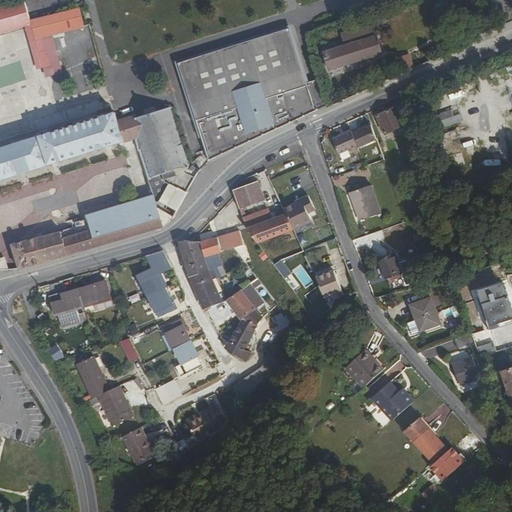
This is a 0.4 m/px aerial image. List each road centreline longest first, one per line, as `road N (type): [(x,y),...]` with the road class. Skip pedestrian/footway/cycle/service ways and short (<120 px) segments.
road 1 (residential): [(304,130),(370,304),(506,453)]
road 2 (residential): [(0,288),(181,231),(247,163),(304,130)]
road 3 (residential): [(304,130),(511,35)]
road 4 (tertiary): [(0,314),(72,442),(89,511)]
